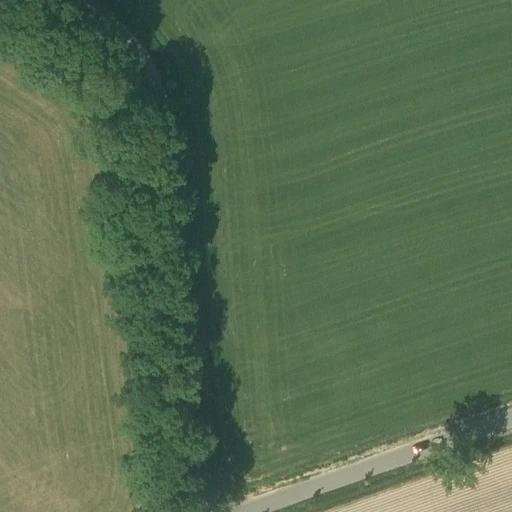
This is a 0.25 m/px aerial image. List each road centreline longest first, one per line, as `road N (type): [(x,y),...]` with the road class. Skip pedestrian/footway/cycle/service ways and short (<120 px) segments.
road 1 (unclassified): [(198,511),(173,170),(161,107),(141,59),(85,0)]
road 2 (unclassified): [(247,511),(511,421)]
